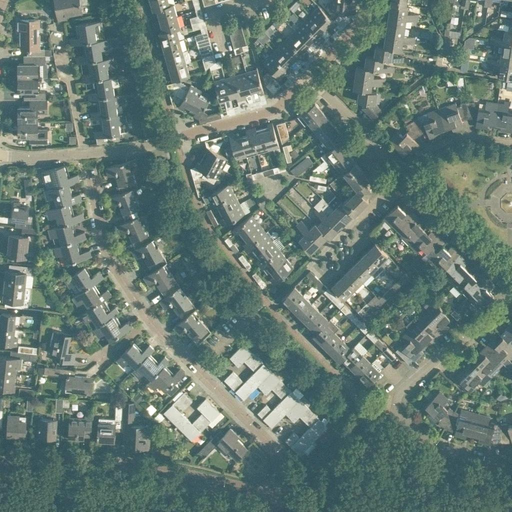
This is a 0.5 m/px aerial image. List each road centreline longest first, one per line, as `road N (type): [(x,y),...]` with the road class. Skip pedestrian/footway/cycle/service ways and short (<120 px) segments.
road 1 (residential): [(276,494),(275,449),(165,339),(120,276),(102,238),(89,171)]
road 2 (residential): [(511,465),(435,445),(395,404),(403,388),(511,295)]
road 3 (unclassified): [(276,494),(183,474),(0,461)]
road 4 (residential): [(84,153),(132,149),(270,111),(308,76)]
road 5 (unclassified): [(498,511),(276,494)]
road 6 (residential): [(511,278),(404,173)]
road 7 (residential): [(404,173),(308,76)]
road 8 (residential): [(84,153),(59,27)]
road 9 (residential): [(404,173),(429,148),(467,136),(511,142)]
